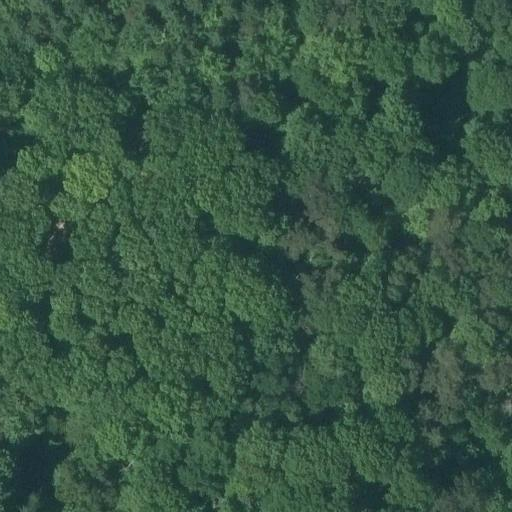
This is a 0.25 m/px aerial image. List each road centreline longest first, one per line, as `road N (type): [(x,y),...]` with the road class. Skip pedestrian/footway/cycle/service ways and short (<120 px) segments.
road 1 (track): [(283,138),(263,208),(227,429)]
road 2 (track): [(0,75),(283,138)]
road 3 (unknown): [(0,262),(16,169),(83,0)]
road 4 (track): [(227,429),(0,392)]
road 5 (track): [(429,0),(283,138)]
